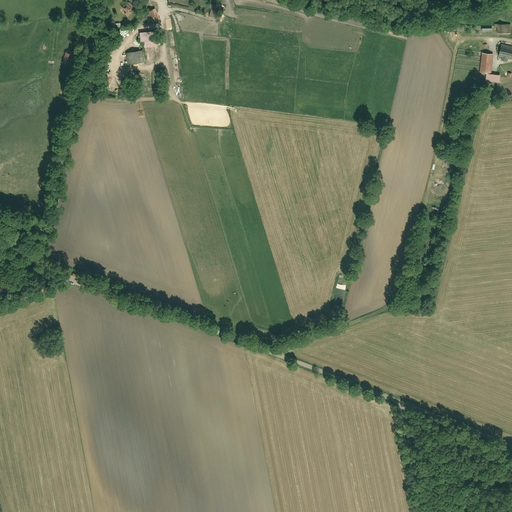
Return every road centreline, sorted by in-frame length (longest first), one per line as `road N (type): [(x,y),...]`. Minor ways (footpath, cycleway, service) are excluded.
road 1 (track): [(270,351),(386,310),(395,299),(436,162),(456,48),(463,38),(490,41)]
road 2 (residential): [(400,403),(35,264)]
road 3 (residential): [(91,0),(90,49),(35,264)]
